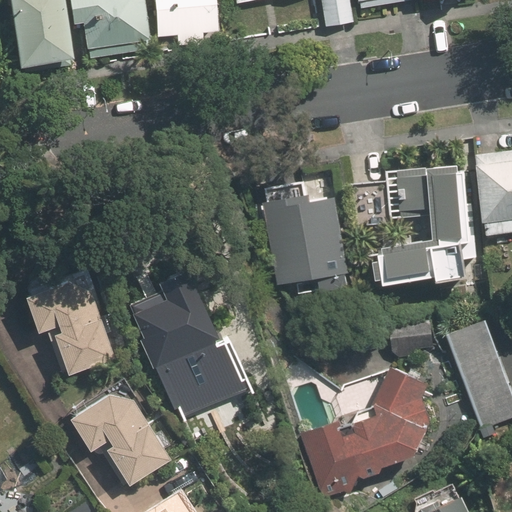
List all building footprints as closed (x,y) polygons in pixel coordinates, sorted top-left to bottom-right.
[(64,0),(10,0),(21,65),(73,57),(64,0)] [(143,0),(71,0),(79,56),(149,47),(143,0)] [(155,0),(158,41),(215,38),(213,0),(155,0)] [(350,0),(322,0),(326,24),(353,20),(350,0)] [(511,148),(477,152),(486,233),(511,230),(511,148)] [(389,170),(392,218),(431,216),(433,242),(384,245),(387,283),(474,277),(466,165),(389,170)] [(329,196),(327,179),(267,188),(281,281),(321,275),(323,289),(351,285),(337,195),(329,196)] [(388,188),(353,188),(353,223),(388,223),(388,188)] [(85,264),(20,287),(37,335),(50,330),(66,375),(118,356),(85,264)] [(173,377),(228,355),(193,270),(161,283),(165,293),(129,308),(151,362),(165,357),(173,377)] [(511,380),(489,317),(447,332),(483,431),(511,420),(511,380)] [(430,319),(390,324),(394,354),(433,349),(430,319)] [(385,462),(423,451),(438,382),(390,368),(376,416),(343,426),(341,419),(304,430),(324,496),(362,485),(360,477),(387,469),(385,462)] [(125,381),(71,415),(91,447),(103,440),(131,484),(173,457),(125,381)] [(470,511),(461,490),(412,510),(412,511),(470,511)] [(186,511),(175,494),(149,511),(186,511)]
